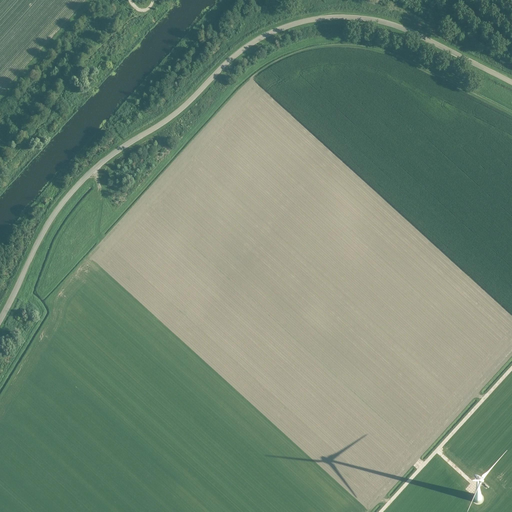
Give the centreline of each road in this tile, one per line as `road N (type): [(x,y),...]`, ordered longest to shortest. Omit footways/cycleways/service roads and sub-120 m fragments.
road 1 (unclassified): [(0,317),(58,205),(93,168),(183,107),(249,43),(281,27),(308,18),(381,20),(511,86)]
road 2 (track): [(511,368),(381,511)]
